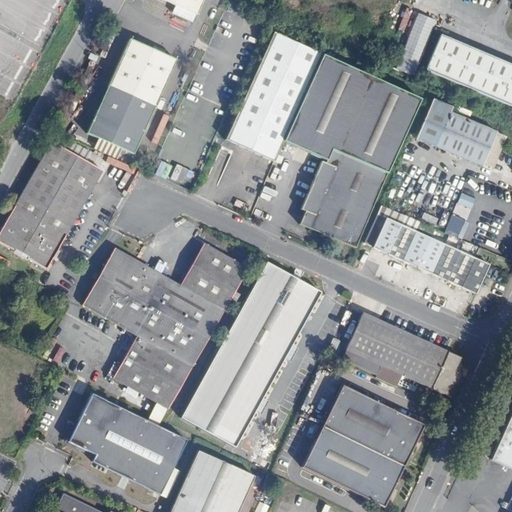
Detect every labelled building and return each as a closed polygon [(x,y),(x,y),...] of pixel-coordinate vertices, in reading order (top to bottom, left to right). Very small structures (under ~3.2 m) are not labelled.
[(163,0),(180,7),(199,15),(206,0),(163,0)] [(199,15),(180,7),(177,13),(196,21),(199,15)] [(511,63),(440,33),(426,68),(511,104),(511,63)] [(275,34),(229,138),(278,160),(287,139),(330,159),(330,161),(325,159),(304,207),(308,209),(302,222),(357,247),(425,97),(275,34)] [(165,54),(153,49),(131,40),(89,134),(101,140),(125,150),(136,155),(178,60),(165,54)] [(153,49),(165,54),(167,50),(155,45),(153,49)] [(485,165),(487,161),(499,131),(499,130),(453,110),(438,145),(485,165)] [(162,114),(150,141),(156,144),(169,117),(162,114)] [(499,131),(487,161),(496,165),(509,136),(499,131)] [(104,167),(53,139),(0,231),(0,238),(48,266),(104,167)] [(101,140),(98,148),(121,158),(125,150),(101,140)] [(169,179),(180,184),(187,169),(175,164),(169,179)] [(260,192),(274,198),(278,186),(264,181),(260,192)] [(455,206),(469,212),(475,199),(460,193),(455,206)] [(445,230),(448,213),(442,212),(438,228),(445,230)] [(439,230),(461,239),(468,223),(447,213),(439,230)] [(491,267),(388,218),(373,247),(476,296),(491,267)] [(116,245),(85,301),(195,363),(250,264),(205,239),(181,282),(116,245)] [(0,267),(4,271),(9,263),(0,257),(0,267)] [(321,286),(301,277),(292,273),(266,260),(191,423),(249,449),(321,286)] [(294,268),(292,273),(301,277),(303,272),(294,268)] [(452,399),(462,376),(456,373),(458,369),(462,360),(363,316),(346,353),(440,394),(438,398),(443,400),(444,396),(452,399)] [(349,380),(347,384),(379,398),(380,394),(349,380)] [(331,410),(326,422),(409,461),(427,420),(379,398),(347,384),(344,382),(331,410)] [(95,459),(152,486),(164,492),(190,438),(93,391),(70,439),(98,452),(95,459)] [(326,422),(331,410),(327,408),(322,420),(326,422)] [(326,422),(322,420),(315,435),(319,437),(326,422)] [(511,420),(497,455),(511,462),(511,420)] [(409,461),(326,422),(319,437),(313,451),(307,464),(306,466),(390,504),(409,461)] [(240,511),(260,469),(203,443),(172,511),(240,511)] [(307,464),(313,451),(309,450),(303,462),(307,464)] [(162,496),(164,492),(152,486),(150,490),(162,496)] [(114,510),(70,489),(58,511),(130,511),(116,505),(114,510)] [(258,502),(253,511),(265,511),(268,506),(258,502)]
